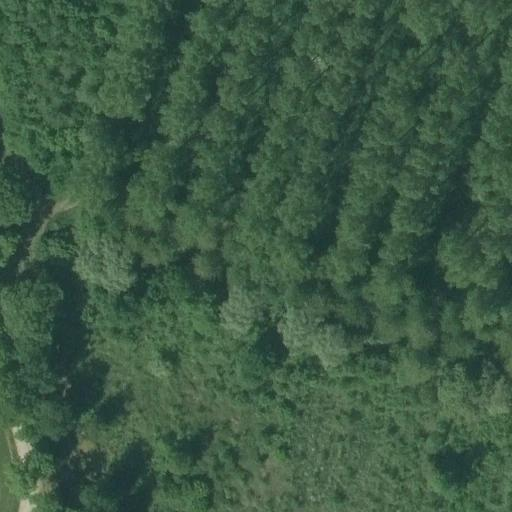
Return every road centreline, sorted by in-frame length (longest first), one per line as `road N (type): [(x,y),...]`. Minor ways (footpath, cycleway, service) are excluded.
road 1 (track): [(45,208),(110,195),(511,326)]
road 2 (track): [(104,511),(32,251),(45,208),(11,163),(0,130)]
road 3 (unclassified): [(0,361),(25,448),(27,511)]
